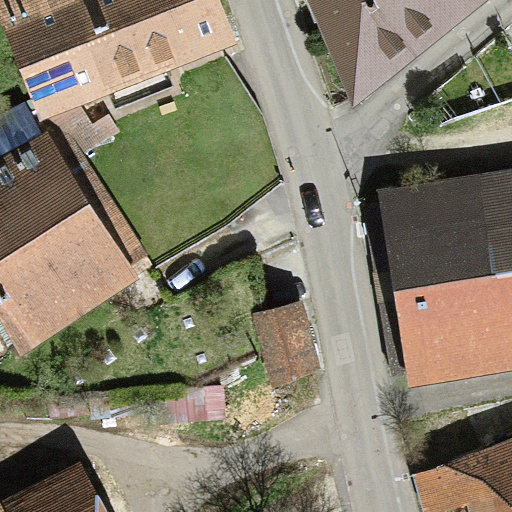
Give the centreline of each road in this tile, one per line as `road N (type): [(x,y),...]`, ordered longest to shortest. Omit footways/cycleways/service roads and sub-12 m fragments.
road 1 (residential): [(358,423),(251,455),(164,461),(93,441),(0,430)]
road 2 (tertiary): [(358,423),(320,168)]
road 3 (residential): [(320,168),(511,1)]
road 4 (tertiary): [(320,168),(261,0)]
